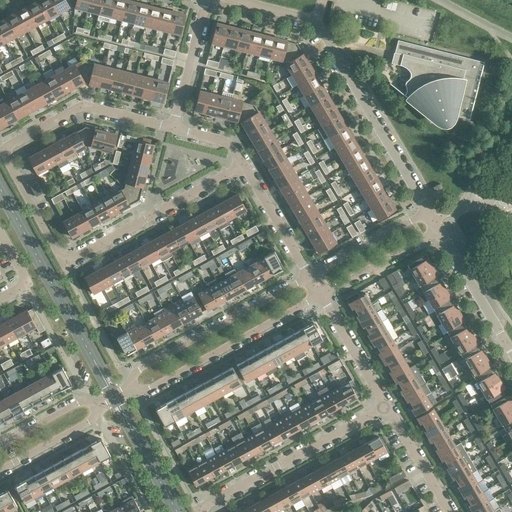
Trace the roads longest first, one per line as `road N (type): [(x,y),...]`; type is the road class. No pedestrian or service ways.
road 1 (residential): [(0,154),(65,263),(247,167)]
road 2 (unclassified): [(423,210),(304,18),(226,0)]
road 3 (residential): [(129,386),(152,389),(320,296)]
road 4 (residential): [(309,278),(136,372),(129,386)]
road 5 (residential): [(383,407),(199,511)]
road 6 (residential): [(174,129),(82,107),(0,152)]
road 7 (unclassified): [(511,357),(438,233)]
road 8 (residential): [(320,296),(438,233)]
road 9 (residential): [(423,210),(309,278)]
road 10 (residential): [(174,129),(205,0)]
road 11 (residential): [(383,407),(320,296)]
road 12 (residential): [(309,278),(247,167)]
road 13 (residential): [(445,511),(383,407)]
